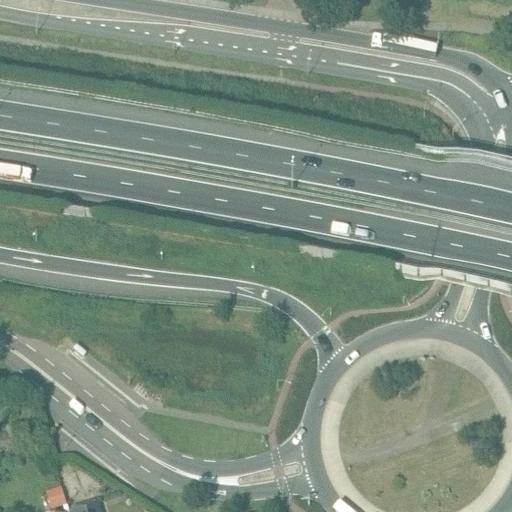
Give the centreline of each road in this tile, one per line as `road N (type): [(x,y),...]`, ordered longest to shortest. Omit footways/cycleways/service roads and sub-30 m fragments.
road 1 (motorway): [(0,164),(511,260)]
road 2 (motorway): [(511,210),(0,117)]
road 3 (secondary): [(0,10),(438,82),(476,112)]
road 4 (secondary): [(504,93),(488,73),(452,56),(89,0)]
road 5 (motorway): [(0,253),(278,297),(304,317),(339,366)]
road 6 (secondary): [(191,477),(141,455),(0,344)]
road 7 (secondary): [(476,112),(483,160),(457,290),(438,331)]
road 8 (secondary): [(476,344),(511,167)]
road 9 (secondary): [(191,477),(243,491),(321,485)]
road 10 (secondary): [(311,446),(191,477)]
